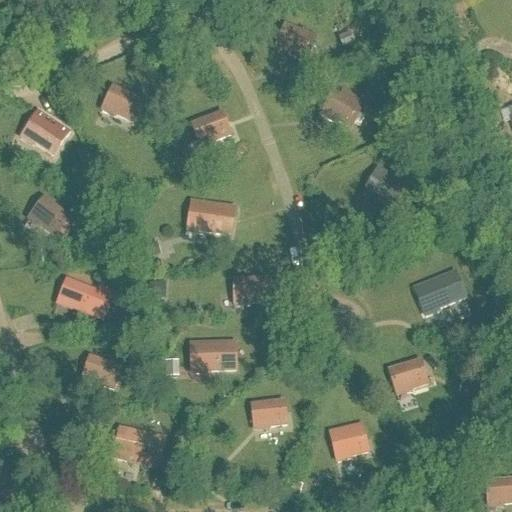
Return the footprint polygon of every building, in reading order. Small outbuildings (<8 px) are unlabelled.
[(289,55),(306,62),(315,41),(285,29),(276,50),(289,55)] [(334,36),(339,48),(351,43),(346,31),(334,36)] [(116,121),(117,118),(132,125),(142,104),(113,91),(103,111),(102,114),(116,121)] [(364,106),(343,95),(340,99),(333,95),(322,116),(321,119),(333,125),(334,123),(351,131),(354,125),(360,128),(364,120),(358,117),(361,110),(364,106)] [(388,113),(389,125),(403,123),(402,112),(388,113)] [(69,134),(38,114),(21,141),(32,149),(34,146),(52,159),(69,134)] [(192,128),(200,149),(201,152),(216,147),(215,144),(230,138),(222,116),(192,128)] [(392,212),(396,205),(408,212),(415,198),(428,205),(435,193),(410,179),(406,187),(378,171),(364,195),(376,202),(375,202),(392,212)] [(44,202),(30,220),(41,228),(40,228),(56,240),(70,221),(44,202)] [(200,240),(219,242),(220,235),(231,236),(234,216),(191,209),(186,240),(200,242),(200,240)] [(82,247),(92,254),(97,246),(87,239),(82,247)] [(139,247),(142,259),(157,255),(154,243),(139,247)] [(444,280),(422,289),(424,293),(416,296),(424,317),(426,320),(438,315),(437,313),(455,306),(444,280)] [(234,283),(234,306),(234,309),(250,309),(250,306),(266,306),(266,282),(234,283)] [(67,284),(58,305),(71,310),(70,310),(88,317),(90,312),(105,318),(114,295),(98,289),(96,295),(67,284)] [(162,286),(150,286),(150,301),(162,301),(162,286)] [(123,313),(119,324),(128,327),(132,316),(123,313)] [(205,373),(205,374),(236,374),(235,350),(235,345),(191,347),(191,352),(191,374),(192,374),(192,373),(205,373)] [(120,370),(90,360),(83,382),(95,386),(95,387),(113,392),(120,370)] [(176,379),(176,363),(163,363),(163,379),(176,379)] [(389,374),(397,399),(410,395),(409,393),(427,388),(420,365),(389,374)] [(267,430),(286,428),(284,400),(251,404),(254,431),(267,430)] [(330,435),(336,462),(337,462),(337,465),(351,462),(351,459),(368,456),(361,428),(330,435)] [(158,464),(164,442),(158,440),(128,433),(120,431),(119,436),(114,458),(113,461),(126,464),(127,461),(145,466),(146,461),(158,464)] [(195,493),(203,494),(204,482),(196,481),(195,493)] [(511,483),(486,486),(488,508),(501,507),(501,508),(511,506),(511,483)] [(14,511),(18,511),(14,498),(4,501),(7,511),(14,511)] [(440,501),(440,511),(451,511),(450,500),(440,501)]
